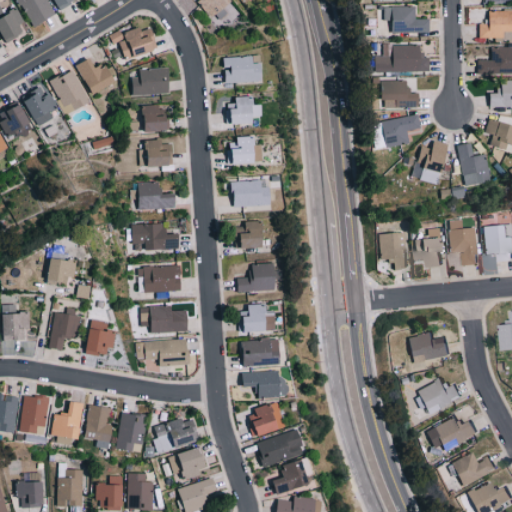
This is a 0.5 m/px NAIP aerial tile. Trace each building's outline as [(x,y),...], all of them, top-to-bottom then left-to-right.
[(19,0),(30,27),(54,17),(46,0),(19,0)] [(392,33),(429,32),(428,19),(415,19),(415,6),(383,7),(383,21),(391,20),(392,33)] [(0,34),(3,41),(27,29),(16,8),(3,15),(0,9),(0,34)] [(511,10),(488,11),(488,22),(478,22),(479,38),(503,37),(503,32),(511,31),(511,10)] [(109,34),(111,43),(120,41),(124,59),(157,51),(152,28),(141,30),(140,27),(109,34)] [(429,72),(429,58),(421,58),(421,45),(382,45),(382,56),(374,55),(374,71),(429,72)] [(511,47),(491,47),(490,60),(477,60),(476,74),(511,74),(511,47)] [(261,81),(260,63),(252,63),(252,56),(224,57),(225,82),(261,81)] [(75,66),(93,95),(115,81),(105,64),(96,69),(89,58),(75,66)] [(132,77),(132,95),(170,94),(169,68),(139,68),(140,76),(132,77)] [(90,102),(72,69),(48,82),(66,115),(90,102)] [(382,107),(419,108),(419,94),(408,93),(408,81),(382,80),(382,107)] [(490,107),(511,107),(511,99),(511,80),(498,80),(498,93),(489,94),(490,107)] [(49,113),(57,109),(45,85),(23,96),(37,126),(52,118),(49,113)] [(226,124),(260,123),(260,104),(253,105),(252,97),(236,97),(236,103),(226,104),(226,124)] [(0,121),(7,138),(32,128),(22,104),(0,113),(0,121)] [(168,131),(167,106),(143,107),(144,132),(168,131)] [(420,127),(417,114),(381,121),(387,147),(409,143),(406,130),(420,127)] [(511,124),(488,119),(484,132),(493,134),(490,145),(507,149),(508,144),(511,144),(511,124)] [(255,136),(236,137),(237,143),(227,143),(228,164),(256,163),(255,136)] [(139,150),(139,167),(171,166),(171,144),(162,145),(162,140),(143,140),(144,150),(139,150)] [(421,180),(439,185),(448,144),(433,140),(431,148),(421,146),(417,164),(424,165),(421,180)] [(457,145),(463,185),(489,181),(485,154),(473,156),(471,143),(457,145)] [(269,187),(261,187),(261,181),(232,181),(232,206),(270,205),(269,187)] [(138,209),(176,208),(175,194),(161,194),(160,182),(137,183),(137,190),(130,190),(131,200),(138,199),(138,209)] [(474,227),(461,228),(461,219),(447,220),(449,253),(462,252),(463,266),(476,265),(474,227)] [(235,227),(236,249),(263,248),(263,221),(244,222),(244,227),(235,227)] [(144,250),(179,249),(179,234),(164,235),(164,224),(131,225),(132,244),(144,244),(144,250)] [(483,226),(484,255),(499,255),(499,262),(511,261),(511,257),(511,237),(505,237),(504,225),(483,226)] [(442,267),(441,228),(426,228),(427,238),(415,238),(416,260),(428,260),(428,267),(442,267)] [(404,233),(378,233),(379,262),(393,261),(394,270),(406,270),(404,233)] [(64,254),(52,252),(48,280),(71,284),(75,262),(63,260),(64,254)] [(249,265),(250,277),(236,278),(238,293),(276,288),(273,262),(249,265)] [(181,290),(180,278),(177,278),(177,265),(143,266),(144,291),(181,290)] [(30,330),(29,313),(16,313),(15,304),(2,305),(3,340),(26,339),(26,330),(30,330)] [(247,305),(248,311),(238,311),(239,332),(267,331),(266,304),(247,305)] [(140,307),(140,327),(150,326),(150,332),(187,331),(187,310),(171,310),(171,307),(140,307)] [(62,350),(63,338),(75,339),(78,316),(74,315),(74,309),(66,308),(65,314),(53,312),(48,348),(62,350)] [(511,311),(507,311),(507,324),(497,324),(498,350),(511,349),(511,311)] [(106,355),(106,347),(114,348),(114,331),(107,331),(107,321),(88,320),(88,354),(106,355)] [(412,361),(445,356),(443,341),(435,342),(434,333),(409,337),(412,361)] [(278,365),(278,339),(242,340),(242,365),(278,365)] [(187,340),(134,341),(135,360),(157,359),(158,366),(188,365),(187,340)] [(241,372),(241,387),(255,387),(256,398),(279,398),(278,371),(241,372)] [(452,382),(441,386),(438,379),(414,388),(423,413),(459,399),(452,382)] [(0,430),(15,432),(17,395),(0,394),(0,430)] [(49,399),(24,394),(17,431),(42,435),(49,399)] [(50,435),(79,439),(83,403),(70,402),(68,414),(53,412),(50,435)] [(247,416),(252,437),(280,430),(273,404),(254,408),(255,414),(247,416)] [(83,438),(96,440),(95,447),(109,449),(112,424),(107,424),(110,408),(88,405),(83,438)] [(114,448),(140,452),(144,416),(119,412),(114,448)] [(454,444),(475,433),(468,420),(459,425),(453,414),(429,427),(437,443),(450,436),(454,444)] [(191,419),(181,422),(180,418),(153,426),(156,438),(151,439),(156,454),(198,441),(191,419)] [(256,441),(262,464),(303,453),(297,431),(256,441)] [(171,474),(181,472),(182,475),(206,472),(203,449),(169,454),(171,474)] [(447,462),(459,486),(494,468),(488,455),(474,462),(469,451),(447,462)] [(273,494),(310,479),(301,455),(276,465),(280,474),(267,479),(273,494)] [(39,472),(23,473),(24,481),(17,481),(18,507),(44,506),(43,482),(39,482),(39,472)] [(146,474),(128,473),(127,509),(151,510),(152,482),(145,482),(146,474)] [(96,483),(96,509),(122,509),(123,476),(108,476),(108,483),(96,483)] [(191,511),(209,506),(206,495),(217,491),(212,477),(176,489),(180,499),(178,500),(181,511),(191,511)] [(472,511),(483,511),(510,502),(503,485),(490,490),(488,482),(464,491),(472,511)] [(314,511),(317,499),(288,496),(288,500),(271,498),(269,511),(314,511)]
